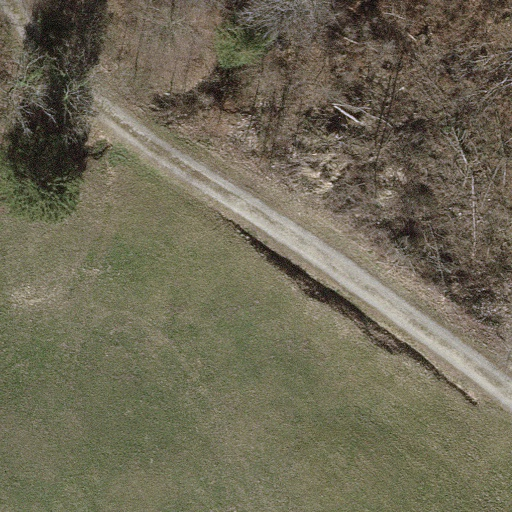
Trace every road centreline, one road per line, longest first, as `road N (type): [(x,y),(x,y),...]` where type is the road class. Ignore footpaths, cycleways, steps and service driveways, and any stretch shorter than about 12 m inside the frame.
road 1 (track): [(511,401),(89,99)]
road 2 (track): [(19,0),(89,99)]
